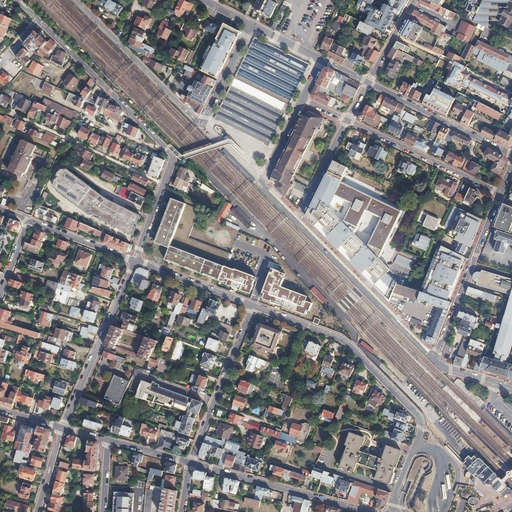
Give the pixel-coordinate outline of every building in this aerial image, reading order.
[(101,0),(100,3),(104,6),(113,12),(118,15),(122,8),(117,5),(118,4),(111,0),(101,0)] [(149,0),(145,0),(144,4),(153,9),(156,3),(149,0)] [(183,0),(180,0),(175,12),(183,15),(186,9),(190,11),(193,5),(183,0)] [(269,0),(258,0),(254,8),(257,10),(256,12),(260,14),(261,12),(264,13),(263,16),(267,18),(268,15),(271,17),(277,4),(269,0)] [(361,4),(353,17),(361,21),(362,22),(375,0),(360,0),(359,3),(361,4)] [(391,0),(390,2),(388,5),(392,7),(402,12),(409,0),(391,0)] [(427,0),(421,0),(419,4),(420,5),(421,3),(430,8),(430,9),(433,10),(434,10),(454,19),(456,13),(441,6),(427,0)] [(475,17),(483,0),(465,0),(465,1),(468,2),(465,7),(466,7),(465,10),(466,10),(466,11),(469,12),(468,14),(475,17)] [(502,15),(498,22),(511,29),(511,4),(509,2),(505,10),(504,10),(502,14),(502,15)] [(341,13),(338,21),(342,23),(346,14),(348,8),(342,5),(339,12),(341,13)] [(382,26),(379,30),(389,35),(402,12),(392,7),(387,16),(389,17),(383,26),(382,26)] [(167,8),(165,13),(173,16),(174,14),(186,20),(185,22),(184,24),(186,25),(189,18),(183,15),(175,12),(167,8)] [(415,11),(412,17),(421,23),(425,25),(433,28),(431,32),(439,36),(434,48),(432,51),(443,56),(446,52),(448,53),(446,58),(460,64),(462,59),(469,62),(476,47),(468,43),(471,38),(460,33),(459,34),(455,31),(453,36),(445,32),(447,28),(434,21),(415,11)] [(139,14),(134,25),(145,30),(147,26),(148,26),(151,19),(147,17),(147,18),(145,17),(145,16),(139,14)] [(346,14),(342,23),(346,25),(347,25),(351,16),(350,16),(346,14)] [(0,24),(8,28),(12,20),(2,15),(1,17),(0,16),(0,24)] [(336,20),(332,30),(335,31),(333,35),(336,36),(338,31),(340,27),(342,23),(338,21),(336,20)] [(410,20),(401,36),(415,43),(419,36),(415,34),(416,32),(418,33),(417,34),(419,35),(423,28),(410,20)] [(167,29),(169,24),(163,21),(159,28),(161,29),(158,36),(167,40),(172,31),(167,29)] [(206,21),(203,29),(214,35),(217,29),(210,25),(211,24),(206,21)] [(361,21),(357,30),(368,35),(369,36),(373,27),(366,24),(362,22),(361,21)] [(465,22),(460,33),(471,38),(475,29),(476,27),(465,22)] [(184,24),(181,29),(188,33),(186,38),(192,41),(195,34),(196,35),(198,30),(191,27),(186,25),(184,24)] [(206,59),(200,71),(208,74),(213,76),(217,79),(224,65),(228,57),(233,47),(239,34),(238,31),(226,25),(224,24),(217,39),(213,47),(212,47),(210,46),(204,57),(206,59)] [(133,34),(131,38),(142,43),(144,39),(142,38),(145,33),(135,28),(133,34)] [(471,38),(468,43),(476,47),(479,41),(483,33),(475,29),(471,38)] [(35,31),(24,44),(36,55),(37,55),(38,53),(35,51),(33,51),(32,50),(36,45),(41,49),(40,50),(40,51),(48,42),(35,31)] [(368,35),(363,44),(373,49),(378,40),(369,36),(368,35)] [(327,37),(321,49),(329,52),(329,51),(333,42),(334,40),(327,37)] [(131,38),(129,43),(131,44),(141,48),(143,44),(142,43),(131,38)] [(38,53),(37,55),(42,58),(46,53),(48,54),(49,53),(50,54),(52,52),(50,50),(56,44),(50,39),(48,42),(40,51),(38,53)] [(254,40),(215,119),(267,145),(306,66),(254,40)] [(397,41),(394,48),(403,52),(404,50),(409,53),(411,48),(397,41)] [(476,47),(510,63),(511,64),(511,56),(505,54),(479,41),(476,47)] [(336,43),(332,50),(341,55),(345,48),(336,43)] [(131,44),(129,46),(133,48),(132,49),(141,53),(143,54),(142,56),(145,57),(148,58),(151,53),(141,48),(131,44)] [(143,44),(141,48),(151,53),(153,54),(155,49),(153,48),(146,45),(143,44)] [(365,49),(361,56),(364,58),(365,57),(372,61),(373,59),(375,61),(380,53),(373,49),(363,44),(362,48),(365,49)] [(172,48),(168,55),(184,63),(189,51),(181,47),(178,51),(172,48)] [(394,48),(388,57),(393,59),(398,62),(403,52),(394,48)] [(24,49),(16,57),(26,67),(31,62),(26,57),(29,53),(24,49)] [(53,56),(50,61),(53,63),(54,61),(63,65),(65,62),(63,61),(66,54),(58,50),(58,52),(56,52),(55,55),(56,55),(55,58),(53,56)] [(329,52),(327,56),(354,70),(357,65),(348,60),(329,51),(329,52)] [(355,53),(351,60),(360,65),(363,61),(362,60),(364,58),(361,56),(355,53)] [(145,57),(143,62),(148,64),(148,65),(162,71),(164,66),(153,60),(148,58),(145,57)] [(416,58),(414,63),(421,66),(423,62),(416,58)] [(393,59),(388,70),(398,74),(403,64),(398,62),(393,59)] [(34,62),(29,71),(38,76),(43,67),(34,62)] [(414,63),(411,68),(418,72),(421,66),(414,63)] [(322,73),(317,84),(321,86),(334,93),(341,96),(347,84),(350,79),(343,75),(337,87),(330,84),(330,85),(328,84),(335,71),(328,68),(324,69),(322,73)] [(388,70),(386,73),(396,78),(398,74),(388,70)] [(1,76),(0,77),(0,81),(5,86),(11,79),(5,74),(2,77),(1,76)] [(71,75),(64,83),(73,89),(79,81),(71,75)] [(201,81),(200,82),(210,87),(211,84),(214,86),(216,81),(205,76),(202,82),(201,81)] [(429,77),(426,84),(431,86),(434,80),(429,77)] [(511,81),(503,77),(500,83),(511,89),(511,86),(511,81)] [(190,91),(187,97),(192,99),(204,105),(213,88),(210,87),(200,82),(195,80),(192,87),(190,91)] [(405,82),(400,91),(404,92),(403,94),(408,97),(409,95),(413,86),(405,82)] [(46,83),(42,91),(52,95),(55,87),(46,83)] [(413,86),(409,95),(419,100),(422,94),(415,90),(418,85),(415,83),(413,86)] [(317,84),(311,95),(312,99),(327,106),(329,102),(325,100),(327,96),(319,91),(321,86),(317,84)] [(341,96),(340,98),(343,100),(348,103),(352,97),(354,98),(358,90),(347,84),(341,96)] [(480,87),(479,89),(487,93),(493,96),(510,105),(511,104),(508,102),(508,101),(480,87)] [(86,88),(82,94),(85,96),(85,97),(83,97),(82,99),(85,100),(86,100),(90,94),(92,91),(86,88)] [(479,89),(474,100),(476,101),(481,104),(487,93),(479,89)] [(70,93),(66,102),(81,108),(85,100),(82,99),(79,97),(70,93)] [(437,93),(432,102),(440,106),(440,104),(448,108),(452,100),(437,93)] [(90,94),(86,100),(90,102),(91,100),(94,96),(90,94)] [(182,95),(181,98),(182,99),(183,101),(185,102),(185,104),(188,107),(189,105),(189,104),(192,99),(187,97),(182,95)] [(381,95),(377,102),(382,104),(386,97),(381,95)] [(5,96),(1,103),(8,107),(12,99),(5,96)] [(493,96),(488,107),(497,112),(501,105),(503,107),(504,106),(508,110),(510,107),(511,109),(511,105),(510,105),(493,96)] [(99,97),(96,105),(103,108),(106,109),(108,104),(109,102),(99,97)] [(329,102),(327,106),(331,108),(335,99),(331,97),(329,102)] [(382,104),(382,105),(393,111),(394,110),(401,114),(405,107),(386,97),(382,104)] [(23,98),(19,107),(27,111),(31,102),(23,98)] [(44,99),(42,104),(48,107),(49,107),(54,110),(56,105),(44,99)] [(189,105),(188,107),(190,109),(196,115),(200,114),(204,105),(192,99),(189,104),(193,106),(192,108),(189,105)] [(33,106),(28,116),(34,118),(38,108),(45,111),(48,107),(42,104),(36,101),(34,106),(33,106)] [(476,101),(472,108),(476,109),(498,120),(501,114),(497,112),(488,107),(481,104),(476,101)] [(457,103),(453,112),(463,118),(468,109),(457,103)] [(108,104),(106,109),(120,115),(123,110),(117,104),(115,107),(108,104)] [(56,105),(54,110),(61,113),(73,119),(77,120),(79,115),(56,105)] [(88,105),(85,111),(89,112),(88,113),(94,116),(97,109),(88,105)] [(368,105),(363,114),(367,116),(374,119),(377,114),(377,113),(371,110),(373,108),(368,105)] [(103,108),(100,113),(123,123),(123,122),(125,118),(120,115),(106,109),(103,108)] [(358,111),(355,115),(363,119),(363,120),(364,120),(367,116),(363,114),(358,111)] [(302,114),(294,131),(311,140),(316,128),(319,130),(322,125),(319,124),(322,118),(310,112),(302,114)] [(48,114),(46,119),(56,123),(60,117),(60,115),(55,113),(54,116),(48,114)] [(407,113),(404,119),(413,124),(416,118),(407,113)] [(367,116),(364,120),(377,127),(382,117),(377,114),(374,119),(367,116)] [(0,121),(5,124),(11,126),(14,120),(10,118),(9,118),(8,119),(0,115),(0,121)] [(392,122),(388,130),(398,134),(400,135),(404,128),(396,124),(397,122),(399,123),(401,118),(399,117),(395,115),(392,122)] [(56,123),(56,125),(65,129),(66,126),(68,127),(68,125),(69,126),(71,122),(60,117),(56,123)] [(17,120),(14,128),(22,131),(26,124),(17,120)] [(432,121),(427,131),(432,134),(434,135),(437,130),(440,131),(443,126),(432,121)] [(123,123),(122,125),(129,128),(126,134),(135,138),(139,129),(123,122),(123,123)] [(84,123),(78,136),(87,139),(90,132),(86,131),(87,127),(88,125),(84,123)] [(482,125),(478,132),(511,148),(511,147),(511,137),(509,136),(498,130),(496,133),(495,132),(482,125)] [(415,126),(413,131),(419,135),(422,129),(415,126)] [(440,131),(437,137),(442,139),(444,140),(450,129),(443,126),(440,131)] [(31,129),(28,134),(42,140),(45,134),(41,132),(41,133),(40,133),(40,132),(34,129),(34,130),(31,129)] [(450,129),(444,140),(449,142),(451,138),(468,146),(471,140),(450,129)] [(294,131),(291,136),(309,144),(311,140),(294,131)] [(45,134),(42,140),(51,144),(54,138),(45,134)] [(93,134),(90,141),(97,144),(98,142),(99,143),(101,139),(99,138),(100,137),(93,134)] [(432,134),(429,139),(435,142),(437,137),(434,135),(432,134)] [(103,136),(99,144),(108,148),(112,140),(111,140),(111,138),(110,138),(110,137),(107,135),(106,138),(103,136)] [(408,135),(404,142),(413,147),(417,139),(408,135)] [(291,136),(286,148),(303,156),(309,144),(291,136)] [(434,146),(431,151),(444,157),(448,149),(445,148),(443,151),(440,150),(442,146),(438,144),(440,140),(441,140),(442,139),(437,137),(435,142),(433,146),(434,146)] [(417,139),(413,147),(426,153),(429,147),(425,145),(426,141),(423,140),(421,143),(418,141),(419,140),(417,139)] [(22,140),(8,171),(22,177),(24,173),(26,174),(33,159),(31,158),(37,146),(22,140)] [(349,143),(347,149),(351,151),(349,155),(355,158),(358,153),(365,156),(369,148),(372,143),(368,141),(366,145),(362,143),(361,145),(359,144),(358,147),(355,145),(354,146),(349,143)] [(114,143),(111,151),(112,151),(111,152),(111,153),(114,154),(115,154),(115,153),(119,154),(121,150),(119,149),(120,146),(114,143)] [(474,151),(474,153),(474,155),(475,156),(477,157),(481,159),(478,165),(481,166),(486,168),(491,159),(484,156),(488,149),(478,143),(474,151)] [(78,146),(74,154),(85,159),(89,161),(90,159),(91,160),(94,154),(85,149),(78,146)] [(125,147),(120,157),(125,159),(126,158),(131,161),(134,154),(129,152),(129,151),(128,150),(129,149),(125,147)] [(371,149),(368,155),(379,160),(380,158),(384,160),(387,152),(383,150),(384,149),(379,147),(378,149),(372,147),(371,149)] [(281,158),(273,174),(290,182),(303,156),(286,148),(281,157),(281,158)] [(488,149),(484,156),(491,159),(494,152),(488,149)] [(147,166),(144,173),(148,174),(158,178),(164,160),(156,157),(157,154),(157,153),(154,151),(151,157),(152,157),(151,160),(153,161),(150,167),(147,166)] [(450,152),(446,161),(453,165),(457,157),(455,156),(456,155),(450,152)] [(494,152),(491,159),(495,161),(491,171),(496,174),(499,175),(506,162),(504,157),(494,152)] [(131,161),(131,162),(141,166),(142,164),(145,166),(149,157),(137,153),(137,154),(135,153),(134,154),(131,161)] [(457,157),(453,165),(457,167),(458,165),(461,167),(465,159),(461,157),(460,159),(457,157)] [(85,159),(81,167),(89,171),(93,165),(93,163),(90,162),(89,161),(85,159)] [(468,159),(463,169),(466,170),(469,163),(471,164),(468,171),(476,175),(481,166),(478,165),(468,159)] [(491,159),(486,168),(491,171),(495,161),(491,159)] [(403,162),(398,172),(401,173),(402,172),(403,172),(405,171),(410,174),(414,165),(414,164),(409,162),(408,164),(403,162)] [(181,168),(178,178),(188,183),(191,178),(186,175),(188,171),(181,168)] [(139,224),(142,215),(111,200),(105,196),(68,169),(63,169),(59,172),(56,179),(54,187),(90,214),(92,212),(102,217),(101,219),(135,236),(138,226),(136,225),(137,223),(139,224)] [(106,171),(102,177),(112,182),(115,175),(106,171)] [(135,174),(133,179),(146,186),(148,182),(149,180),(141,176),(136,173),(135,174)] [(272,175),(270,180),(270,181),(272,184),(285,197),(289,188),(290,189),(293,184),(290,182),(273,174),(272,175)] [(178,178),(174,186),(180,189),(182,185),(189,188),(188,188),(194,191),(196,187),(188,183),(178,178)] [(440,179),(437,186),(448,192),(447,195),(455,199),(457,193),(458,192),(455,190),(458,185),(450,181),(449,183),(440,179)] [(131,183),(128,190),(132,192),(143,197),(146,191),(131,183)] [(203,184),(201,188),(213,194),(215,190),(203,184)] [(124,188),(120,196),(128,200),(132,192),(128,190),(124,188)] [(457,193),(455,199),(468,205),(469,202),(472,204),(478,192),(470,188),(466,197),(457,193)] [(132,192),(128,200),(142,206),(146,198),(143,197),(132,192)] [(172,198),(156,243),(171,248),(166,260),(220,281),(225,266),(172,246),(187,204),(172,198)] [(223,224),(233,205),(226,201),(216,220),(223,224)] [(498,212),(493,227),(506,232),(511,233),(511,231),(511,207),(510,207),(502,203),(498,212)] [(37,204),(35,208),(38,210),(37,213),(41,215),(40,216),(52,221),(53,220),(57,222),(58,218),(50,214),(50,213),(49,212),(50,209),(37,204)] [(187,204),(172,246),(225,266),(230,253),(190,238),(201,209),(187,204)] [(254,224),(237,206),(231,211),(248,230),(254,224)] [(454,206),(444,227),(451,231),(449,237),(458,241),(468,246),(471,248),(482,220),(454,206)] [(427,214),(422,224),(434,229),(439,219),(427,214)] [(68,217),(65,226),(75,229),(78,221),(68,217)] [(8,226),(6,230),(18,233),(21,226),(19,222),(11,219),(8,226)] [(226,222),(225,225),(239,230),(240,227),(226,222)] [(342,222),(326,238),(374,286),(387,273),(390,270),(342,222)] [(81,223),(77,233),(80,234),(81,230),(86,232),(86,231),(89,232),(100,236),(102,232),(93,228),(81,223)] [(495,240),(491,251),(502,255),(504,249),(505,250),(506,249),(507,248),(508,245),(511,245),(511,247),(511,250),(511,251),(511,233),(506,232),(506,234),(495,230),(492,239),(495,240)] [(37,231),(34,238),(42,241),(45,234),(37,231)] [(441,233),(436,243),(440,245),(445,235),(441,233)] [(101,237),(99,242),(128,252),(131,244),(122,241),(122,243),(119,242),(120,240),(116,238),(115,240),(113,239),(114,237),(107,234),(105,239),(101,237)] [(236,239),(256,245),(258,240),(238,234),(236,239)] [(419,235),(415,245),(425,249),(430,240),(419,235)] [(25,242),(23,249),(38,255),(41,248),(42,243),(33,240),(32,245),(25,242)] [(59,240),(56,247),(65,250),(68,244),(59,240)] [(458,245),(456,251),(464,255),(468,246),(458,241),(456,244),(458,245)] [(434,264),(423,293),(449,302),(466,258),(442,246),(437,258),(444,261),(443,263),(446,265),(444,268),(434,264)] [(52,256),(48,255),(47,260),(52,262),(50,265),(60,269),(61,265),(60,264),(61,258),(66,260),(68,255),(63,254),(55,251),(55,253),(53,253),(52,256)] [(79,251),(75,263),(87,267),(91,255),(88,254),(87,255),(83,254),(83,252),(79,251)] [(397,255),(394,263),(412,272),(416,263),(397,255)] [(437,258),(434,264),(444,268),(446,265),(443,263),(444,261),(437,258)] [(31,263),(29,268),(41,272),(44,263),(33,259),(32,263),(31,263)] [(99,267),(97,274),(111,279),(114,269),(105,266),(105,265),(102,264),(101,265),(100,267),(99,267)] [(136,270),(131,281),(134,282),(136,280),(137,281),(135,287),(143,290),(144,288),(146,289),(147,290),(148,288),(146,288),(148,282),(145,281),(149,271),(140,268),(136,270)] [(311,296),(284,288),(289,274),(271,268),(263,293),(267,294),(265,301),(311,316),(315,304),(309,302),(311,296)] [(65,270),(60,284),(65,286),(66,283),(68,278),(69,275),(70,272),(68,271),(65,270)] [(70,272),(69,275),(74,277),(72,280),(81,283),(82,279),(87,281),(87,280),(89,280),(89,279),(88,278),(70,272)] [(476,286),(511,295),(511,279),(482,272),(481,274),(477,284),(476,286)] [(387,273),(374,286),(389,302),(394,291),(397,284),(397,283),(387,273)] [(476,284),(477,284),(481,274),(480,273),(478,273),(476,273),(475,274),(474,275),(473,277),(473,279),(473,281),(474,283),(476,284)] [(18,275),(16,281),(22,283),(40,289),(41,282),(18,275)] [(95,277),(94,284),(108,287),(110,282),(95,277)] [(11,279),(9,285),(20,289),(22,283),(16,281),(11,279)] [(54,298),(54,300),(59,302),(66,304),(72,286),(83,290),(84,288),(85,284),(81,283),(72,280),(70,279),(68,283),(66,283),(65,286),(60,284),(59,283),(56,294),(54,298)] [(50,280),(46,291),(56,294),(59,283),(50,280)] [(85,284),(84,288),(93,290),(92,292),(110,296),(111,291),(93,287),(85,284)] [(397,284),(394,291),(418,299),(418,300),(440,308),(431,331),(439,334),(452,303),(449,302),(423,293),(406,287),(397,284)] [(154,285),(149,298),(158,301),(163,288),(154,285)] [(468,288),(466,295),(470,296),(471,294),(482,298),(484,292),(468,288)] [(22,291),(20,298),(31,301),(32,301),(34,297),(38,299),(39,296),(22,291)] [(484,292),(482,298),(495,302),(496,296),(495,296),(484,292)] [(172,293),(167,304),(171,306),(169,311),(173,312),(177,314),(179,315),(183,305),(177,302),(180,296),(172,293)] [(38,299),(37,302),(38,302),(43,303),(52,306),(52,305),(54,300),(39,296),(38,299)] [(144,301),(133,297),(130,303),(132,304),(130,308),(140,311),(144,301)] [(18,299),(17,304),(21,305),(29,308),(31,301),(20,298),(20,299),(18,299)] [(183,305),(179,315),(180,315),(186,317),(187,315),(185,314),(187,308),(190,299),(186,298),(183,305)] [(90,299),(86,310),(87,310),(97,313),(100,302),(90,299)] [(201,312),(198,322),(204,324),(207,315),(211,317),(212,314),(216,316),(220,307),(216,306),(218,302),(210,299),(206,310),(203,308),(201,312)] [(193,300),(190,309),(198,312),(202,303),(193,300)] [(484,357),(480,369),(485,370),(485,371),(497,374),(510,378),(510,377),(511,377),(511,365),(505,363),(507,357),(508,357),(511,344),(511,301),(510,301),(503,322),(498,320),(496,325),(496,327),(501,329),(494,353),(496,354),(494,360),(484,357)] [(216,316),(215,320),(234,327),(240,312),(220,305),(220,307),(216,316)] [(70,316),(80,318),(82,308),(72,306),(70,316)] [(0,309),(0,308),(0,321),(16,327),(17,323),(8,320),(11,312),(0,309)] [(87,310),(84,320),(94,323),(97,313),(87,310)] [(40,311),(39,314),(42,315),(41,319),(51,322),(53,315),(40,311)] [(459,311),(457,317),(464,320),(477,324),(478,322),(477,321),(478,317),(459,311)] [(123,312),(121,320),(125,321),(134,324),(136,317),(123,312)] [(173,312),(168,324),(172,326),(174,321),(177,314),(173,312)] [(180,315),(177,322),(188,326),(191,319),(186,317),(180,315)] [(340,333),(344,325),(330,318),(326,326),(340,333)] [(41,319),(39,324),(50,327),(51,323),(51,322),(41,319)] [(402,319),(402,321),(411,330),(413,324),(404,320),(402,319)] [(464,320),(459,333),(470,337),(472,331),(471,331),(472,328),(475,329),(477,324),(464,320)] [(0,321),(0,326),(39,338),(40,334),(32,331),(16,327),(0,321)] [(125,321),(122,329),(133,333),(135,325),(134,324),(125,321)] [(220,322),(218,330),(230,334),(235,337),(237,331),(231,329),(232,327),(220,322)] [(487,322),(486,326),(492,328),(491,329),(495,330),(496,327),(496,325),(487,322)] [(82,327),(81,332),(95,336),(95,333),(97,333),(98,327),(90,325),(89,329),(82,327)] [(163,347),(165,344),(133,333),(122,329),(112,326),(104,345),(149,361),(152,363),(159,365),(159,364),(161,359),(159,358),(158,358),(157,361),(151,359),(148,360),(153,350),(154,350),(157,343),(158,345),(163,347)] [(57,328),(55,338),(64,341),(67,331),(57,328)] [(212,332),(212,335),(232,343),(234,341),(228,338),(230,334),(218,330),(217,329),(216,332),(220,334),(220,335),(212,332)] [(0,330),(0,339),(5,341),(9,342),(9,339),(11,340),(12,338),(0,335),(1,331),(0,330)] [(424,334),(421,340),(424,343),(425,341),(435,344),(439,334),(431,331),(429,336),(426,335),(424,334)] [(258,349),(257,350),(257,351),(258,351),(259,351),(260,350),(270,354),(270,355),(271,356),(272,355),(272,354),(272,353),(271,353),(273,348),(274,348),(277,338),(265,333),(261,343),(262,344),(260,349),(259,349),(258,349)] [(163,347),(159,358),(161,359),(163,355),(165,351),(167,352),(173,338),(168,336),(165,344),(163,347)] [(209,337),(205,347),(216,351),(219,341),(209,337)] [(245,339),(240,352),(246,354),(249,344),(248,344),(249,341),(245,339)] [(464,339),(460,350),(467,352),(471,341),(464,339)] [(305,340),(303,346),(307,348),(306,351),(319,356),(322,346),(310,341),(310,342),(305,340)] [(471,341),(467,352),(480,357),(477,363),(476,362),(473,370),(479,372),(480,370),(480,369),(484,357),(486,352),(483,351),(485,345),(471,340),(471,341)] [(41,342),(39,348),(58,354),(60,347),(42,342),(41,342)] [(176,344),(172,357),(180,359),(185,346),(176,344)] [(18,351),(17,354),(30,358),(32,354),(29,353),(30,348),(24,346),(22,352),(18,351)] [(0,348),(0,360),(6,362),(9,351),(5,350),(2,349),(0,348)] [(65,349),(63,358),(63,359),(73,361),(76,353),(65,349)] [(106,349),(103,357),(104,357),(112,360),(123,365),(125,359),(115,355),(116,352),(106,349)] [(456,357),(453,365),(461,367),(466,354),(467,352),(460,350),(458,357),(456,357)] [(42,352),(40,361),(41,361),(50,364),(52,358),(55,359),(55,360),(59,360),(60,357),(42,352)] [(204,358),(201,365),(212,369),(216,357),(205,353),(205,354),(204,354),(203,354),(202,356),(203,358),(204,358)] [(17,354),(15,360),(28,364),(30,358),(17,354)] [(249,364),(247,370),(253,373),(255,367),(260,369),(262,365),(265,366),(266,363),(268,364),(267,365),(270,366),(271,363),(251,356),(248,364),(249,364)] [(326,356),(321,370),(324,371),(324,369),(324,368),(325,366),(330,368),(334,358),(326,356)] [(61,365),(61,366),(74,370),(74,369),(76,362),(73,361),(63,359),(61,365)] [(344,363),(340,372),(350,377),(354,369),(355,368),(353,367),(354,367),(354,366),(353,365),(352,365),(351,365),(351,366),(344,363)] [(31,365),(29,370),(41,374),(43,369),(31,365)] [(27,370),(25,375),(44,381),(45,375),(41,374),(29,370),(27,370)] [(193,374),(190,382),(196,384),(199,377),(193,374)] [(115,376),(105,399),(121,405),(130,382),(115,376)] [(200,376),(196,385),(205,388),(208,379),(200,376)] [(458,378),(454,383),(481,408),(484,404),(485,403),(458,378)] [(346,394),(344,399),(356,403),(357,401),(354,400),(355,399),(351,397),(352,395),(357,397),(361,390),(365,391),(368,384),(358,379),(354,387),(353,386),(350,394),(346,393),(346,394)] [(57,382),(54,392),(64,395),(67,385),(69,386),(70,383),(59,380),(58,382),(57,382)] [(308,380),(306,385),(315,388),(317,383),(308,380)] [(242,381),(239,391),(247,394),(248,392),(252,393),(255,385),(242,381)] [(15,400),(18,391),(20,388),(3,382),(2,388),(0,394),(0,405),(12,409),(15,400)] [(138,389),(135,394),(137,395),(136,398),(155,403),(155,400),(171,405),(170,407),(175,409),(175,408),(178,409),(178,408),(188,411),(186,415),(185,415),(184,417),(182,416),(180,421),(192,425),(196,413),(199,414),(201,407),(199,406),(200,403),(168,391),(168,390),(160,387),(154,385),(153,388),(141,384),(139,389),(138,389)] [(278,384),(275,391),(284,394),(285,391),(283,390),(285,386),(278,384)] [(193,388),(192,390),(206,395),(207,393),(206,392),(204,391),(205,388),(196,385),(195,385),(194,388),(193,388)] [(372,388),(368,401),(375,405),(377,405),(378,403),(381,405),(386,397),(372,388)] [(168,390),(168,391),(200,403),(199,406),(201,407),(203,402),(168,390)] [(18,391),(15,400),(32,404),(33,398),(28,397),(29,394),(18,391)] [(286,398),(282,410),(288,412),(291,404),(293,398),(284,394),(283,397),(286,398)] [(40,400),(38,406),(50,410),(51,407),(55,397),(50,395),(47,403),(40,400)] [(55,397),(51,407),(59,409),(63,397),(55,395),(55,397)] [(237,396),(232,409),(238,411),(239,407),(244,408),(247,400),(237,396)] [(81,398),(78,403),(92,408),(94,402),(81,398)] [(486,405),(484,404),(481,408),(511,438),(511,434),(486,409),(486,405)] [(271,406),(269,411),(282,416),(284,412),(285,414),(287,414),(288,412),(282,410),(271,406)] [(386,406),(382,413),(399,420),(406,423),(409,416),(397,411),(396,415),(390,413),(390,414),(387,413),(389,408),(386,406)] [(322,408),(320,414),(323,415),(323,416),(332,419),(335,413),(322,408)] [(231,413),(229,421),(249,428),(250,425),(240,423),(242,419),(245,420),(245,418),(231,413)] [(0,415),(0,421),(3,422),(8,423),(9,418),(0,415)] [(112,430),(111,432),(120,434),(125,418),(121,416),(119,422),(118,421),(117,426),(115,425),(114,425),(113,426),(113,427),(112,430)] [(125,418),(120,434),(129,437),(132,428),(131,427),(133,420),(125,418)] [(85,420),(83,425),(97,429),(98,426),(102,428),(103,424),(98,423),(85,420)] [(175,420),(173,428),(180,430),(179,432),(189,435),(192,425),(180,421),(175,420)] [(399,420),(396,429),(405,432),(408,424),(406,423),(399,420)] [(483,422),(479,425),(490,437),(506,451),(509,453),(511,451),(510,448),(483,422)] [(143,423),(140,433),(143,434),(143,435),(156,438),(157,437),(160,438),(162,429),(159,428),(157,432),(153,431),(153,429),(147,427),(147,425),(143,423)] [(219,431),(217,436),(223,438),(228,440),(232,428),(220,423),(217,430),(219,431)] [(281,433),(279,438),(295,444),(297,440),(305,443),(307,442),(312,427),(311,427),(310,424),(306,423),(304,424),(303,424),(302,426),(294,423),(290,436),(286,435),(287,434),(281,433)] [(18,450),(15,461),(24,464),(26,465),(27,463),(28,460),(30,454),(36,433),(37,429),(21,424),(15,449),(18,450)] [(6,426),(2,438),(13,441),(16,432),(11,431),(11,429),(12,427),(6,426)] [(37,438),(34,449),(45,452),(50,436),(51,432),(49,429),(38,426),(37,429),(36,433),(40,435),(39,437),(38,436),(38,438),(37,438)] [(261,426),(259,432),(275,437),(279,438),(281,433),(282,430),(277,428),(276,431),(261,426)] [(395,428),(391,439),(401,442),(405,432),(396,429),(395,428)] [(160,438),(157,448),(163,450),(164,446),(170,448),(175,433),(165,431),(162,429),(160,438)] [(473,432),(470,435),(481,447),(497,465),(501,460),(473,432)] [(252,433),(248,445),(259,449),(264,437),(252,433)] [(349,447),(342,467),(354,472),(357,462),(361,464),(362,461),(376,466),(375,469),(376,469),(376,470),(378,471),(375,479),(389,484),(401,450),(388,446),(384,455),(380,454),(380,456),(365,451),(366,449),(363,448),(366,438),(352,433),(347,446),(349,447)] [(67,440),(65,445),(70,446),(70,447),(71,449),(72,449),(73,448),(73,447),(75,448),(77,437),(71,435),(68,437),(67,440)] [(180,435),(177,443),(180,444),(179,448),(185,449),(186,446),(189,446),(191,441),(184,439),(185,438),(183,438),(184,436),(180,435)] [(206,436),(206,438),(213,441),(211,446),(213,446),(223,450),(229,451),(233,453),(237,454),(237,455),(238,456),(239,455),(250,458),(250,457),(251,455),(238,450),(240,446),(240,444),(228,440),(223,438),(222,441),(206,436)] [(84,470),(84,472),(86,473),(86,470),(95,470),(97,468),(98,460),(99,444),(97,442),(89,440),(87,451),(90,451),(90,453),(89,454),(88,455),(88,457),(89,459),(90,459),(90,461),(89,461),(85,461),(84,470)] [(277,441),(275,448),(282,450),(282,452),(290,455),(293,447),(277,441)] [(211,446),(204,443),(198,456),(203,458),(205,453),(207,454),(208,449),(210,450),(210,449),(211,448),(212,448),(213,446),(211,446)] [(445,447),(461,465),(463,463),(446,445),(445,447)] [(211,453),(210,455),(220,458),(223,450),(213,446),(212,448),(211,453)] [(220,460),(218,465),(224,467),(224,464),(228,455),(228,453),(229,451),(223,450),(220,458),(220,460)] [(141,463),(143,455),(135,453),(131,465),(136,467),(138,462),(141,463)] [(30,454),(28,460),(32,461),(31,464),(40,467),(41,464),(42,464),(43,459),(33,456),(34,455),(30,454)] [(406,499),(405,502),(406,504),(406,506),(407,508),(408,510),(410,511),(409,511),(415,511),(417,511),(425,511),(426,511),(427,509),(427,508),(425,500),(425,498),(426,496),(432,480),(432,473),(430,475),(428,476),(427,477),(427,474),(429,473),(430,471),(432,469),(433,467),(433,465),(433,463),(432,460),(431,458),(430,457),(428,455),(425,454),(423,454),(421,454),(419,455),(417,456),(407,480),(412,482),(406,497),(406,499)] [(228,455),(224,464),(232,467),(236,458),(228,455)] [(232,467),(232,468),(245,473),(247,467),(250,458),(239,455),(238,456),(237,455),(236,458),(232,467)] [(250,458),(247,467),(258,470),(261,463),(262,463),(263,462),(263,461),(262,460),(263,458),(255,455),(254,458),(250,457),(250,458)] [(507,494),(511,493),(511,491),(507,487),(506,486),(503,483),(505,482),(502,480),(501,481),(498,477),(497,478),(497,476),(496,475),(496,474),(495,474),(494,473),(490,469),(490,468),(489,467),(484,462),(484,461),(483,461),(480,459),(478,459),(477,458),(477,457),(475,457),(475,456),(472,458),(469,456),(468,457),(467,457),(467,458),(465,460),(466,461),(464,463),(469,468),(468,469),(473,475),(475,473),(476,475),(478,477),(477,477),(480,480),(480,482),(482,482),(483,484),(491,484),(492,483),(493,484),(491,486),(495,489),(499,493),(500,492),(501,493),(501,494),(504,497),(507,494)] [(74,460),(73,468),(84,470),(85,461),(84,461),(74,460)] [(167,462),(165,471),(175,474),(177,464),(167,462)] [(24,464),(21,477),(33,480),(37,468),(26,465),(24,464)] [(271,465),(268,473),(271,474),(272,470),(275,471),(274,474),(288,479),(290,475),(306,480),(304,486),(302,486),(302,488),(306,490),(310,480),(311,478),(271,465)] [(116,467),(116,480),(127,480),(128,467),(116,467)] [(314,470),(311,476),(322,480),(325,471),(315,467),(314,470)] [(147,482),(147,484),(149,485),(150,485),(150,484),(151,481),(152,481),(154,474),(163,475),(164,471),(151,468),(151,469),(150,471),(149,474),(147,482)] [(194,471),(192,479),(205,482),(206,476),(207,473),(197,470),(194,471)] [(59,471),(56,481),(65,484),(67,473),(59,471)] [(322,480),(321,481),(332,485),(332,484),(336,486),(339,479),(340,476),(337,475),(334,474),(333,477),(329,475),(330,472),(325,471),(322,480)] [(85,475),(84,488),(94,489),(94,476),(85,475)] [(167,475),(165,485),(174,487),(176,477),(167,475)] [(203,495),(203,496),(208,497),(209,494),(205,493),(205,490),(212,491),(214,479),(206,476),(205,482),(203,495)] [(231,479),(229,487),(231,487),(230,492),(236,494),(240,482),(231,479)] [(341,479),(338,487),(348,491),(351,483),(341,480),(341,479)] [(131,480),(130,487),(140,488),(137,511),(144,511),(146,489),(147,484),(147,483),(131,480)] [(56,481),(53,494),(61,496),(65,484),(56,481)] [(350,494),(347,501),(358,504),(359,500),(354,498),(357,491),(362,493),(361,495),(370,498),(376,497),(380,499),(379,502),(377,501),(377,502),(375,502),(373,508),(382,510),(385,507),(391,493),(355,481),(350,494)] [(23,482),(20,496),(28,498),(32,485),(23,482)] [(146,489),(144,511),(151,511),(154,488),(157,489),(157,486),(152,485),(150,485),(150,489),(148,489),(146,489)] [(460,485),(456,494),(455,499),(466,503),(466,501),(466,499),(467,498),(469,497),(470,496),(472,496),(474,496),(476,497),(477,498),(478,500),(484,497),(483,495),(481,494),(480,492),(479,491),(477,490),(475,490),(473,490),(471,490),(469,490),(467,491),(465,487),(465,485),(460,485)] [(271,496),(272,493),(272,490),(270,490),(257,486),(256,492),(271,496)] [(164,488),(159,511),(173,511),(177,491),(164,488)] [(85,491),(85,500),(93,501),(94,492),(85,491)] [(52,499),(51,502),(61,505),(63,498),(53,495),(51,499),(52,499)] [(300,511),(304,499),(293,496),(292,501),(296,502),(294,511),(296,511),(295,511),(300,511)] [(245,498),(244,504),(259,507),(260,501),(254,499),(250,499),(245,498)] [(214,500),(212,507),(237,511),(239,505),(229,503),(229,500),(223,499),(222,501),(214,500)] [(304,499),(300,511),(307,511),(310,501),(304,499)] [(7,500),(5,506),(24,511),(26,511),(28,506),(7,500)] [(50,505),(48,509),(57,511),(58,511),(61,505),(51,502),(50,505)] [(85,502),(84,509),(88,509),(87,511),(93,511),(94,502),(85,502)] [(195,502),(193,511),(203,511),(205,504),(195,502)]
